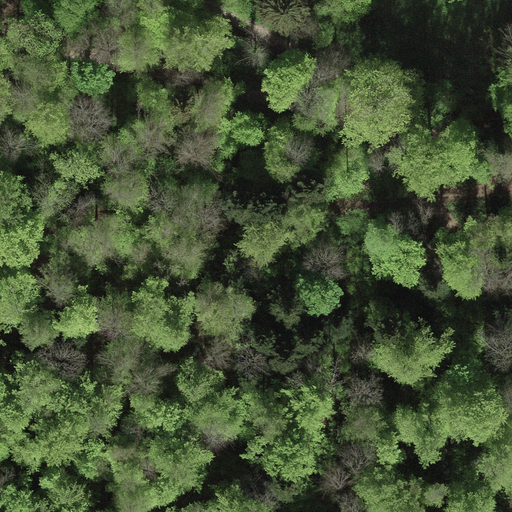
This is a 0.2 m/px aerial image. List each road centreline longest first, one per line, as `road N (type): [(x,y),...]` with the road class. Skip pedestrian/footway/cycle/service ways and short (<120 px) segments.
road 1 (track): [(511,273),(456,225),(374,123),(89,54),(0,20)]
road 2 (track): [(0,267),(130,236),(511,179)]
road 3 (track): [(203,0),(303,53),(374,123),(511,151)]
